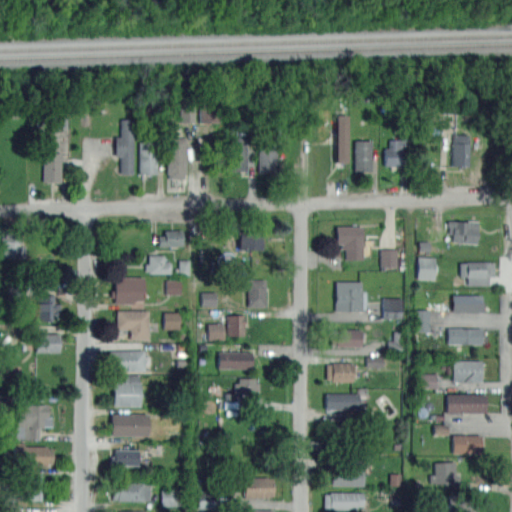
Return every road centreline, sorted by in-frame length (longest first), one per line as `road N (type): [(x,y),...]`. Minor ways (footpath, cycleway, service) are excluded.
road 1 (residential): [(511,197),(0,209)]
road 2 (residential): [(88,140),(83,511)]
road 3 (residential): [(301,142),(298,511)]
